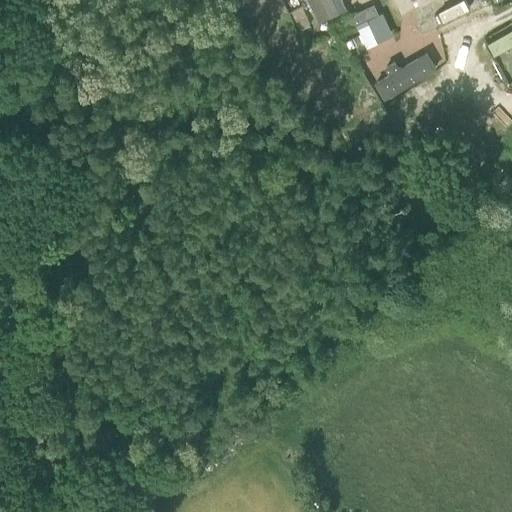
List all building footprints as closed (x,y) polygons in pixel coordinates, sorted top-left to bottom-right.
[(308,0),(318,22),(347,9),(342,0),(308,0)] [(470,0),(452,0),(406,15),(413,36),(476,16),(470,0)] [(373,22),(360,27),(367,45),(394,35),(384,10),(370,15),(373,22)] [(324,27),(302,37),(306,47),(328,37),(324,27)] [(428,47),(444,40),(440,30),(424,36),(428,47)] [(511,30),(485,42),(490,53),(511,43),(511,30)] [(329,38),(307,48),(311,57),(333,48),(329,38)] [(427,56),(375,87),(386,105),(438,74),(427,56)] [(431,107),(440,145),(448,143),(452,159),(476,152),(468,118),(453,122),(448,103),(431,107)]
